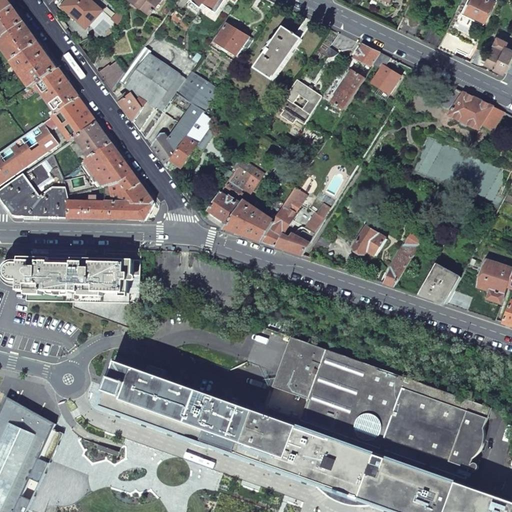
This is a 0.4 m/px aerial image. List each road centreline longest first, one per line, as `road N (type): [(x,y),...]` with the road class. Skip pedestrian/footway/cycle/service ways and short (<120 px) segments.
road 1 (tertiary): [(195,234),(511,340)]
road 2 (residential): [(25,0),(195,234)]
road 3 (residential): [(251,385),(124,343),(103,345),(71,374)]
road 4 (residential): [(324,9),(502,95)]
road 5 (tertiary): [(4,229),(195,234)]
